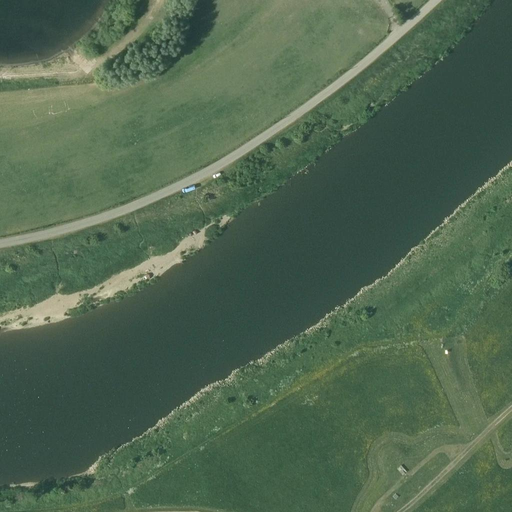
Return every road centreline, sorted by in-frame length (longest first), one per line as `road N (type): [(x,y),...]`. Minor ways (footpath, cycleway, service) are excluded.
road 1 (unclassified): [(0,241),(78,224),(219,163),(344,76),(432,0)]
road 2 (track): [(402,511),(511,409)]
